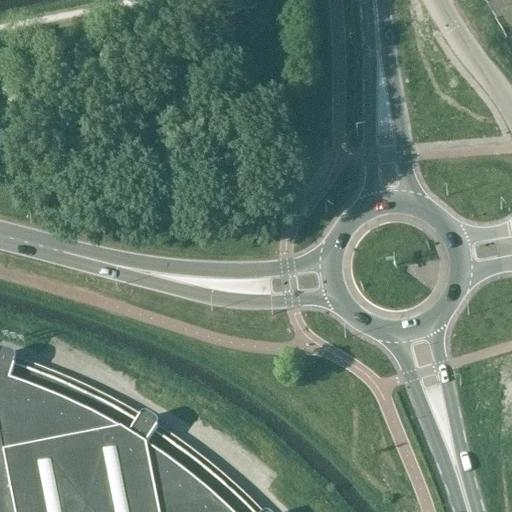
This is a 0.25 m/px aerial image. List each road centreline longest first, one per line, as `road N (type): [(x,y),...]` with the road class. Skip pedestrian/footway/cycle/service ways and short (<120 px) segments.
road 1 (secondary): [(75,257),(222,301),(337,300)]
road 2 (secondary): [(329,267),(218,272),(75,257)]
road 3 (primary): [(368,0),(370,209)]
road 4 (primary): [(408,205),(379,0)]
road 5 (primary): [(470,511),(433,322)]
road 6 (primary): [(392,335),(466,511)]
road 7 (unclassified): [(511,109),(435,0)]
